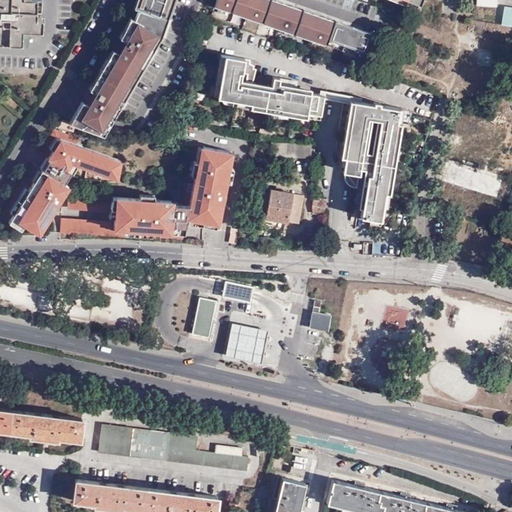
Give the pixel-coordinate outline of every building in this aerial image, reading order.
[(23,37),(23,31),(24,28),(28,28),(41,29),(41,17),(35,17),(35,0),(0,0),(0,41),(22,42),(23,37)] [(103,134),(116,112),(121,114),(128,101),(124,98),(147,60),(151,62),(159,49),(154,46),(161,35),(165,37),(172,18),(167,17),(172,0),(138,0),(133,18),(130,16),(124,29),(119,37),(124,40),(120,47),(117,51),(112,48),(89,89),(94,91),(90,98),(87,103),(82,100),(69,122),(77,124),(103,134)] [(215,0),(213,6),(229,11),(232,0),(215,0)] [(260,22),(267,0),(235,0),(231,12),(260,22)] [(292,33),(300,8),(285,3),(277,0),(270,0),(263,23),(292,33)] [(392,0),(419,10),(420,6),(406,0),(392,0)] [(511,26),(511,5),(503,4),(500,24),(511,26)] [(294,34),(324,44),(332,19),(317,14),(303,9),(294,34)] [(326,45),(362,57),(371,32),(335,20),(326,45)] [(250,61),(225,56),(222,70),(220,84),(218,97),(238,101),(251,103),(265,106),(280,109),(293,111),(307,114),(321,116),(324,96),(296,91),(282,89),(282,90),(278,90),(278,91),(240,84),(239,86),(237,86),(239,72),(242,73),(248,74),(247,82),(253,83),(256,69),(254,69),(254,66),(250,64),(250,61)] [(271,86),(278,88),(280,79),(273,77),(271,86)] [(278,88),(278,90),(282,90),(282,89),(296,91),(298,82),(280,79),(278,88)] [(247,82),(241,80),(240,84),(278,91),(278,90),(278,88),(271,86),(253,83),(247,82)] [(380,221),(382,208),(383,200),(385,194),(387,180),(389,165),(391,151),(394,137),(396,123),(399,109),(354,101),(351,115),(349,129),(347,142),(344,156),(342,170),(342,172),(344,172),(345,176),(345,178),(346,180),(347,182),(348,184),(350,186),(352,187),(354,188),(356,188),(367,118),(380,120),(371,172),(370,172),(369,176),(367,176),(364,195),(360,217),(380,221)] [(74,131),(77,124),(69,122),(63,119),(61,126),(74,131)] [(511,170),(511,122),(510,122),(498,165),(511,170)] [(60,137),(77,143),(79,138),(54,129),(39,153),(47,157),(60,137)] [(72,163),(117,179),(121,159),(77,143),(60,137),(47,157),(47,158),(49,159),(43,169),(41,168),(9,221),(21,229),(24,225),(39,234),(69,185),(64,182),(71,171),(68,169),(72,163)] [(184,178),(193,180),(200,144),(191,142),(184,178)] [(315,152),(315,143),(304,143),(297,152),(315,152)] [(114,223),(113,228),(184,233),(187,218),(219,224),(233,150),(200,144),(193,180),(192,183),(188,204),(179,203),(173,203),(173,200),(115,196),(114,209),(114,223)] [(502,176),(444,161),(440,178),(497,193),(502,176)] [(0,214),(0,216),(9,221),(41,168),(32,163),(0,214)] [(184,181),(179,203),(188,204),(192,183),(184,181)] [(301,222),(304,194),(270,190),(267,218),(301,222)] [(114,209),(115,196),(68,193),(67,206),(114,209)] [(328,197),(315,195),(314,205),(326,206),(328,197)] [(264,222),(241,218),(239,229),(262,233),(264,222)] [(113,228),(114,223),(61,219),(60,233),(157,238),(157,231),(113,228)] [(511,229),(504,227),(500,239),(511,242),(511,229)] [(213,298),(197,295),(189,332),(206,335),(213,298)] [(311,310),(317,311),(319,300),(313,298),(311,310)] [(380,328),(404,332),(408,308),(384,305),(380,328)] [(327,313),(317,311),(311,310),(307,325),(324,329),(327,313)] [(263,327),(229,320),(222,352),(257,359),(263,327)] [(80,438),(82,417),(0,407),(0,428),(30,432),(30,435),(58,438),(58,436),(80,438)] [(98,451),(246,470),(247,457),(241,456),(242,448),(216,444),(215,452),(194,450),(196,436),(101,424),(98,451)] [(295,511),(303,482),(280,476),(271,511),(295,511)] [(388,511),(473,511),(474,508),(334,477),(329,498),(388,511)] [(214,511),(217,496),(75,478),(72,500),(94,502),(94,505),(121,508),(122,506),(165,511),(214,511)] [(237,511),(238,503),(229,501),(228,510),(237,511)]
